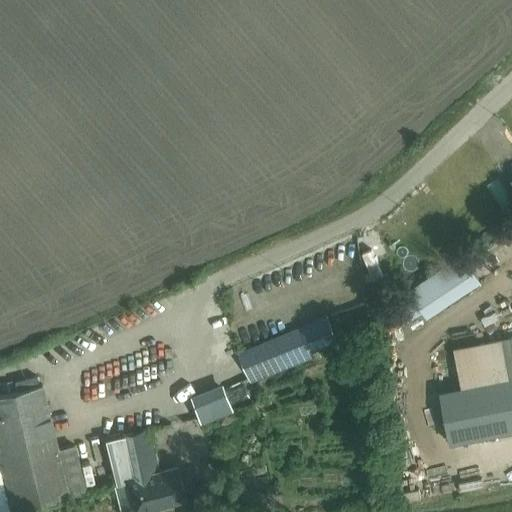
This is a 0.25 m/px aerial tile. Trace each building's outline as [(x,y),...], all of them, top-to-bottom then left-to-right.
[(464,254),(411,289),(428,315),(481,281),(464,254)] [(399,292),(376,308),(391,331),(414,316),(399,292)] [(238,353),(249,379),(338,343),(327,316),(238,353)] [(493,320),(498,336),(511,332),(511,329),(508,316),(493,320)] [(438,368),(452,441),(511,428),(511,334),(453,346),(457,365),(438,368)] [(238,360),(222,367),(227,378),(243,372),(238,360)] [(57,449),(42,385),(0,394),(0,467),(2,475),(3,478),(0,479),(0,511),(10,509),(86,490),(75,445),(57,449)] [(427,413),(441,413),(441,391),(427,391),(427,413)] [(433,440),(442,440),(442,419),(432,420),(433,440)] [(133,511),(184,498),(177,467),(158,472),(148,429),(124,435),(123,433),(104,438),(115,483),(125,481),(133,511)] [(414,482),(425,481),(425,476),(403,477),(404,497),(415,496),(414,482)] [(437,490),(415,495),(417,506),(440,502),(437,490)]
